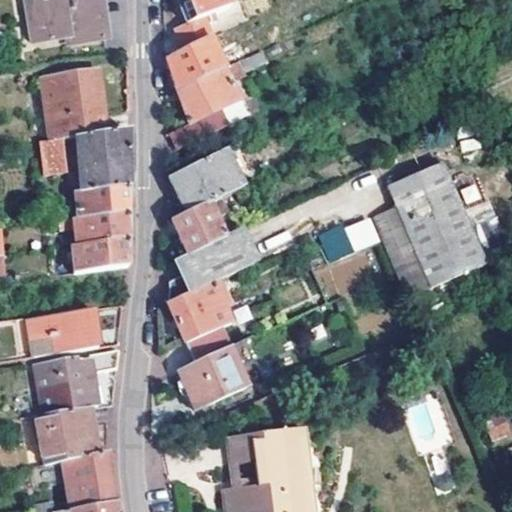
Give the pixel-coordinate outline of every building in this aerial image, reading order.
[(93,0),(17,0),(26,47),(71,40),(72,47),(102,43),(102,35),(98,36),(93,0)] [(182,58),(208,45),(198,24),(204,22),(207,28),(213,26),(210,20),(226,14),(223,7),(220,0),(170,0),(182,30),(171,34),(182,58)] [(165,71),(175,97),(238,67),(232,55),(217,63),(208,45),(182,58),(163,67),(165,71)] [(238,67),(175,97),(189,130),(170,139),(175,151),(244,119),(228,85),(243,78),(238,67)] [(38,82),(47,144),(57,143),(72,141),(101,137),(92,76),(38,82)] [(79,196),(125,191),(125,141),(125,134),(101,137),(72,141),(79,196)] [(47,144),(35,146),(39,179),(62,176),(57,143),(47,144)] [(237,150),(170,182),(187,217),(216,203),(240,192),(233,177),(246,171),(237,150)] [(398,214),(431,291),(483,269),(440,169),(388,191),(398,214)] [(477,183),(460,188),(465,204),(481,199),(477,183)] [(125,191),(79,196),(70,197),(73,225),(125,218),(125,213),(125,191)] [(185,261),(224,242),(215,223),(223,220),(216,203),(187,217),(171,225),(185,261)] [(431,291),(398,214),(376,224),(409,301),(431,291)] [(327,262),(381,243),(371,216),(318,235),(327,262)] [(125,218),(73,225),(55,227),(56,235),(71,234),(73,251),(125,244),(125,239),(125,218)] [(167,309),(222,284),(251,271),(235,237),(224,242),(185,261),(172,267),(179,282),(167,288),(167,292),(167,309)] [(126,265),(125,244),(73,251),(69,251),(72,277),(126,270),(126,265)] [(167,309),(194,369),(229,353),(221,334),(230,330),(215,295),(224,291),(222,284),(167,309)] [(91,313),(26,322),(30,346),(49,343),(51,359),(96,353),(91,313)] [(49,343),(30,346),(32,362),(51,359),(49,343)] [(245,391),(229,353),(194,369),(177,377),(193,416),(245,391)] [(117,356),(88,360),(89,364),(68,366),(64,363),(34,368),(35,382),(60,378),(62,396),(54,398),(57,416),(97,411),(96,407),(95,391),(93,378),(115,375),(117,356)] [(64,465),(97,461),(88,413),(35,420),(44,467),(64,465)] [(485,424),(494,442),(511,432),(511,424),(506,413),(485,424)] [(312,511),(302,433),(294,434),(296,450),(299,450),(306,511),(312,511)] [(294,434),(225,443),(230,477),(239,477),(238,471),(251,469),(254,491),(222,495),(224,511),(306,511),(299,450),(296,450),(294,434)] [(97,461),(64,465),(70,502),(72,511),(85,511),(115,507),(111,483),(107,459),(97,461)] [(72,511),(70,502),(52,505),(53,511),(72,511)]
